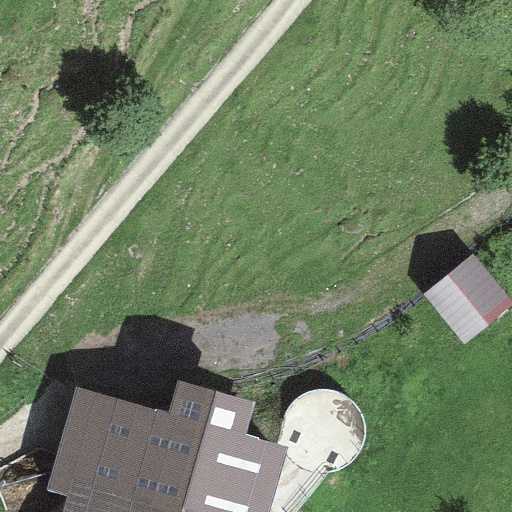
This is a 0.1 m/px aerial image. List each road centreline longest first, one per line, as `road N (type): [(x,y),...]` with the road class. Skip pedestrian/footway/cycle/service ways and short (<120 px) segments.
road 1 (track): [(0,345),(295,0)]
road 2 (track): [(79,253),(95,168),(200,0)]
